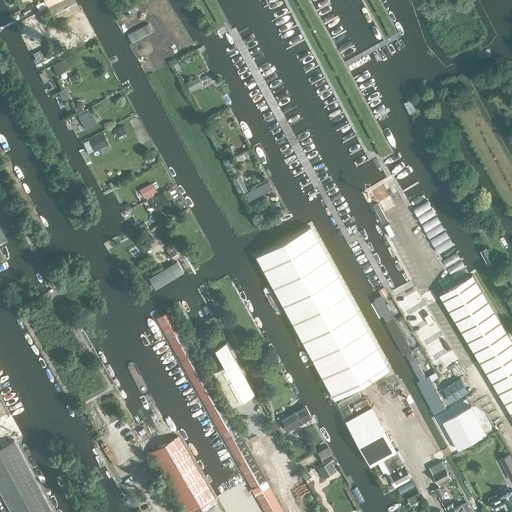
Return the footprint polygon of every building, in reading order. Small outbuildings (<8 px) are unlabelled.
[(128,44),(142,36),(138,29),(138,28),(124,36),(123,36),(128,44)] [(57,72),(74,64),(70,54),(52,63),(57,72)] [(66,86),(59,90),(64,99),(70,95),(66,86)] [(79,113),(85,127),(98,122),(91,107),(79,113)] [(88,151),(109,143),(104,131),(84,139),(88,151)] [(241,179),(234,182),(240,193),(247,189),(241,179)] [(154,181),(140,186),(144,196),(158,192),(154,181)] [(248,196),(252,203),(273,192),(269,184),(248,196)] [(386,223),(389,221),(377,202),(374,204),(386,223)] [(0,248),(2,252),(11,248),(0,226),(0,248)] [(310,227),(299,232),(257,256),(334,397),(387,368),(310,227)] [(480,250),(488,265),(494,262),(486,247),(480,250)] [(178,262),(150,278),(156,289),(184,272),(178,262)] [(440,293),(511,412),(511,338),(473,274),(440,293)] [(94,283),(106,306),(113,302),(101,279),(94,283)] [(393,318),(381,296),(374,300),(385,323),(393,318)] [(156,318),(264,511),(283,511),(170,310),(156,318)] [(411,351),(394,319),(386,324),(403,355),(411,351)] [(254,393),(226,342),(214,348),(223,365),(212,372),(231,406),(254,393)] [(426,376),(412,353),(406,356),(420,380),(426,376)] [(428,375),(426,376),(420,380),(417,381),(434,413),(434,414),(446,407),(428,375)] [(446,385),(443,387),(451,401),(454,399),(468,391),(460,377),(446,385)] [(358,392),(337,404),(339,408),(361,396),(358,392)] [(366,398),(353,405),(357,412),(370,405),(366,398)] [(344,417),(353,412),(348,404),(339,408),(344,417)] [(382,459),(385,457),(396,451),(371,405),(356,413),(382,459)] [(311,418),(305,407),(280,420),(286,430),(311,418)] [(184,511),(222,511),(178,435),(149,452),(184,511)] [(0,447),(0,493),(10,511),(52,511),(14,440),(0,447)] [(329,445),(317,452),(323,462),(335,455),(329,445)] [(409,475),(401,460),(403,458),(398,449),(396,451),(385,457),(391,468),(388,470),(395,483),(409,475)] [(452,479),(443,461),(442,460),(429,467),(440,486),(452,479)] [(310,482),(315,479),(313,473),(307,476),(310,482)] [(501,492),(489,498),(494,508),(505,503),(508,511),(511,511),(511,490),(502,495),(501,492)] [(418,493),(407,498),(409,503),(411,502),(412,504),(422,499),(420,497),(418,493)] [(466,511),(462,503),(450,510),(450,511),(466,511)]
